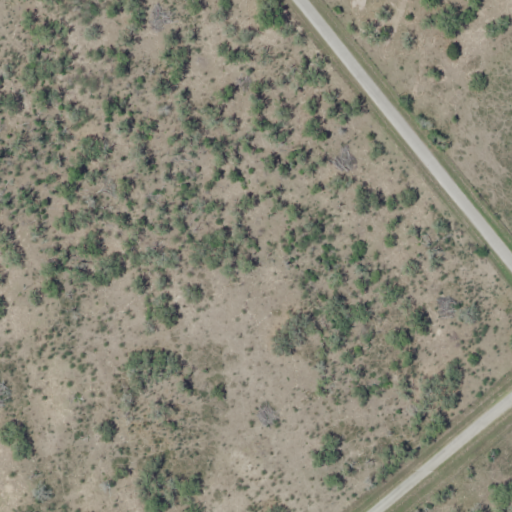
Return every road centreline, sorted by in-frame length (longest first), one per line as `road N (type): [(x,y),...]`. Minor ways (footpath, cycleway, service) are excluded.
road 1 (residential): [(308,0),(511,252)]
road 2 (residential): [(382,511),(511,404)]
